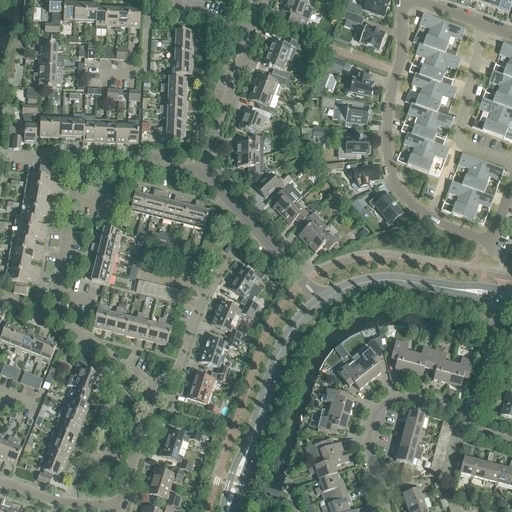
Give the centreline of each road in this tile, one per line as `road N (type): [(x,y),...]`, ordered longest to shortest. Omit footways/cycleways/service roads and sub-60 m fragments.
road 1 (residential): [(197,168),(84,169),(71,196),(58,286),(42,314)]
road 2 (residential): [(402,0),(387,155),(394,183),(430,220)]
road 3 (tertiary): [(228,511),(277,355),(319,301)]
road 4 (residential): [(389,511),(370,448),(377,417),(406,399),(464,413)]
road 5 (tertiary): [(319,301),(387,280),(499,295)]
road 6 (residential): [(319,301),(197,168)]
road 7 (residential): [(148,384),(178,373),(204,294),(235,256)]
road 8 (residential): [(197,168),(253,28)]
road 9 (residential): [(117,511),(151,406),(148,384)]
road 10 (residential): [(42,314),(148,384)]
road 11 (residential): [(471,415),(499,295)]
